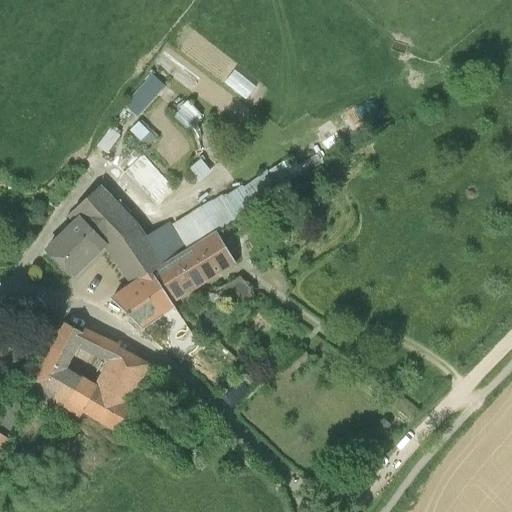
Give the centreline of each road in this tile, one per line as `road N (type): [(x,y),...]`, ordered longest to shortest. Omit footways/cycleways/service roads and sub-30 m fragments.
road 1 (residential): [(298,491),(133,340),(75,308),(0,296)]
road 2 (track): [(511,338),(351,511)]
